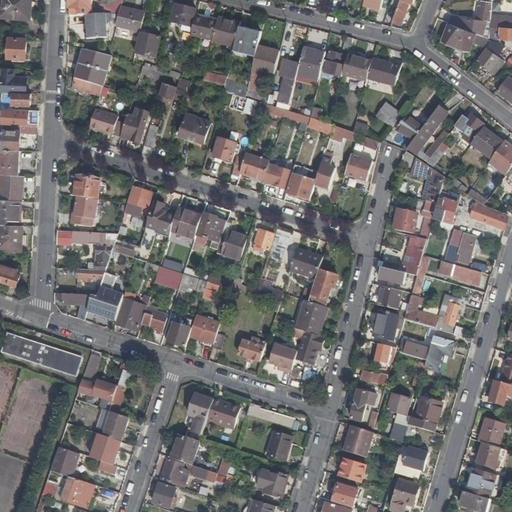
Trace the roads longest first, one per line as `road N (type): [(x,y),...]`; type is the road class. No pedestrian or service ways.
road 1 (residential): [(366,237),(49,145)]
road 2 (residential): [(435,511),(511,244)]
road 3 (residential): [(231,0),(415,44)]
road 4 (unclassified): [(328,414),(366,237)]
road 5 (residential): [(39,321),(49,145)]
road 6 (unclassified): [(328,414),(173,364)]
road 7 (residential): [(173,364),(123,511)]
road 8 (residential): [(49,145),(56,0)]
road 9 (unclassified): [(173,364),(39,321)]
road 10 (residential): [(415,44),(511,119)]
